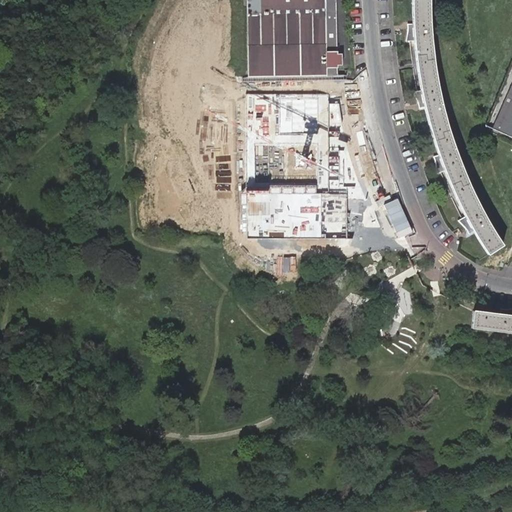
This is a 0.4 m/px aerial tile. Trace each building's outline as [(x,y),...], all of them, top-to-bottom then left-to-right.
[(338,0),(248,0),(250,79),(340,79),(340,68),(345,68),(344,57),(340,57),(338,0)] [(467,219),(475,233),(490,257),(506,247),(478,202),(468,182),(451,139),(436,80),(430,37),(428,0),(410,0),(411,9),(412,26),(413,42),(416,71),(420,94),(424,110),(438,157),(445,173),(467,219)] [(405,43),(413,42),(412,26),(406,26),(407,32),(405,43)] [(511,58),(484,127),(511,138),(511,58)] [(330,92),(246,94),(249,239),(288,239),(346,238),(346,191),(328,191),(327,122),(340,121),(340,103),(330,103),(330,92)] [(419,111),(424,110),(420,94),(412,96),(418,107),(419,111)] [(437,175),(445,173),(438,157),(433,159),(435,166),(437,175)] [(470,236),(475,233),(467,219),(459,222),(467,231),(470,236)] [(511,316),(500,316),(475,313),(474,331),(511,335),(511,316)]
